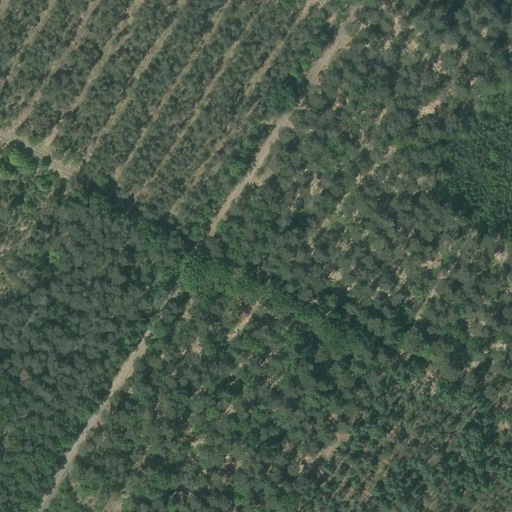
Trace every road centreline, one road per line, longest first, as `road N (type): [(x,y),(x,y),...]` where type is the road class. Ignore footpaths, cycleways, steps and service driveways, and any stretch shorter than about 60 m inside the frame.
road 1 (track): [(29,511),(357,0)]
road 2 (track): [(511,412),(199,250),(0,133)]
road 3 (track): [(511,169),(292,511)]
